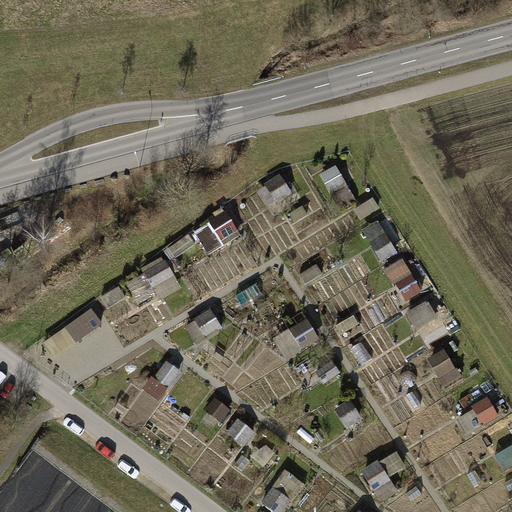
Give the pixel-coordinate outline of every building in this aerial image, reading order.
[(258,188),(267,205),(292,193),(283,176),(258,188)] [(195,232),(208,255),(244,236),(231,212),(195,232)] [(383,260),(398,251),(381,221),(366,230),(383,260)] [(160,301),(184,288),(168,259),(144,272),(160,301)] [(388,270),(403,294),(420,284),(405,260),(388,270)] [(95,310),(46,342),(56,357),(105,324),(95,310)] [(290,359),(322,339),(309,318),(276,338),(290,359)] [(447,351),(432,360),(447,385),(462,376),(447,351)] [(390,477),(406,465),(396,452),(366,475),(381,495),(396,484),(390,477)] [(289,511),(290,511),(302,479),(280,471),(268,504),(289,511)]
